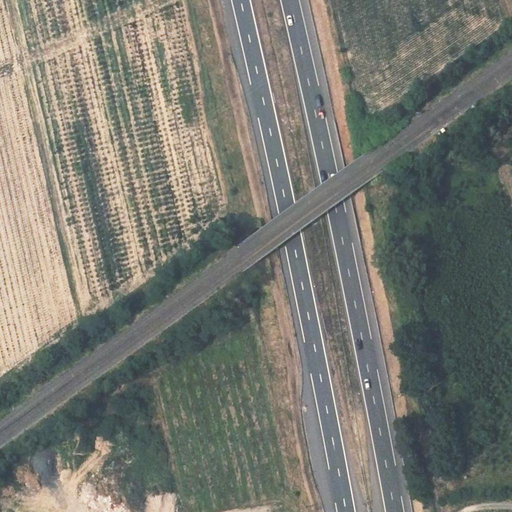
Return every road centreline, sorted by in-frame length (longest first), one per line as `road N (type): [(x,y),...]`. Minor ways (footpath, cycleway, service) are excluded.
road 1 (motorway): [(395,511),(290,0)]
road 2 (motorway): [(240,0),(345,511)]
